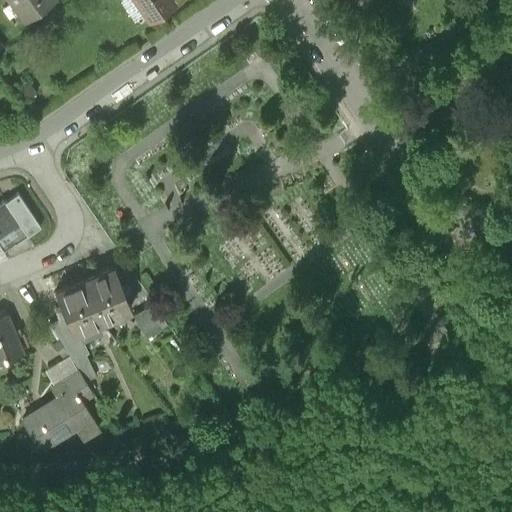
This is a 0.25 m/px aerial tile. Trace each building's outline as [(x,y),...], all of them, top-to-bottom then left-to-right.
[(6,0),(20,18),(44,0),(6,0)] [(132,0),(148,21),(176,2),(174,0),(132,0)] [(18,193),(6,201),(5,199),(0,202),(0,241),(3,246),(15,238),(16,239),(26,232),(27,234),(40,225),(18,193)] [(111,261),(83,276),(106,319),(133,305),(111,261)] [(83,276),(53,292),(59,303),(54,306),(59,315),(63,313),(74,332),(81,328),(85,336),(99,329),(96,324),(106,319),(83,276)] [(151,299),(130,311),(144,332),(164,321),(151,299)] [(5,308),(0,310),(0,351),(21,342),(5,308)] [(63,313),(59,315),(53,318),(70,349),(74,355),(85,348),(91,345),(85,336),(81,328),(74,332),(63,313)] [(85,348),(74,355),(84,372),(96,365),(85,348)] [(70,366),(86,393),(94,389),(84,372),(70,349),(45,364),(53,376),(70,366)] [(51,391),(15,412),(37,447),(73,426),(80,437),(99,425),(82,396),(86,393),(70,366),(53,376),(45,381),(51,391)]
